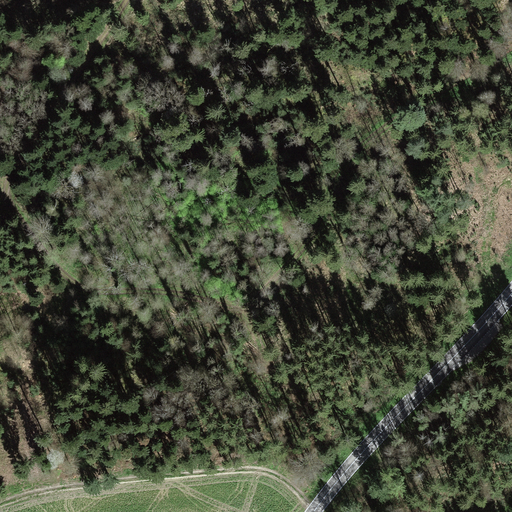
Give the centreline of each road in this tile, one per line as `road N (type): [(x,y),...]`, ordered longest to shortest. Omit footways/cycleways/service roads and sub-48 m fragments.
road 1 (track): [(0,503),(59,487),(251,469),(281,478),(315,508)]
road 2 (secondary): [(315,508),(511,292)]
